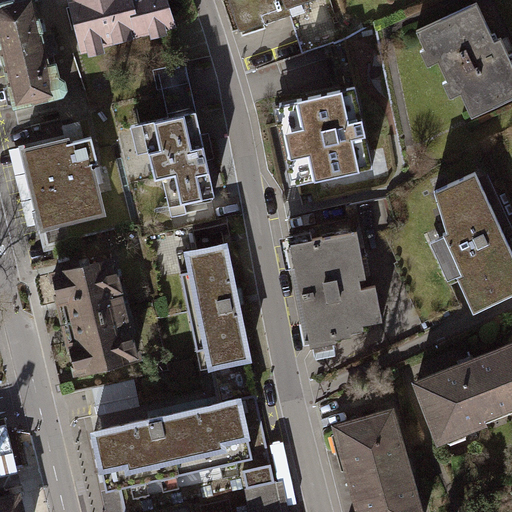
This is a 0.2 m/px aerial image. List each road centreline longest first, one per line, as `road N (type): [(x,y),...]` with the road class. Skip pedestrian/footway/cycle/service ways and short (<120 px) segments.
road 1 (residential): [(322,511),(203,0)]
road 2 (residential): [(0,248),(66,511)]
